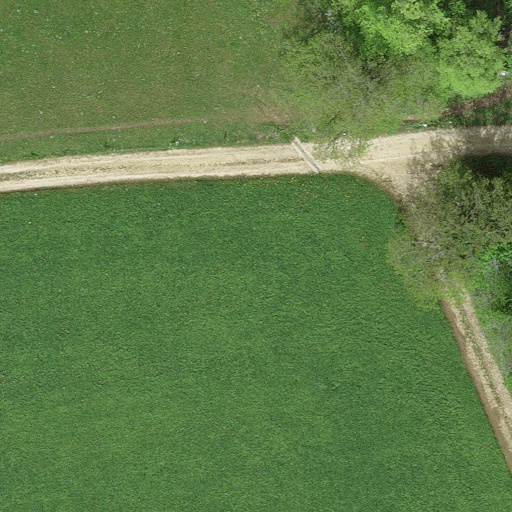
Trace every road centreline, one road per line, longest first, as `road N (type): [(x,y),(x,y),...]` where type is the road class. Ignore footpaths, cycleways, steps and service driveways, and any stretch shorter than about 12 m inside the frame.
road 1 (track): [(511,140),(0,177)]
road 2 (track): [(408,149),(511,406)]
